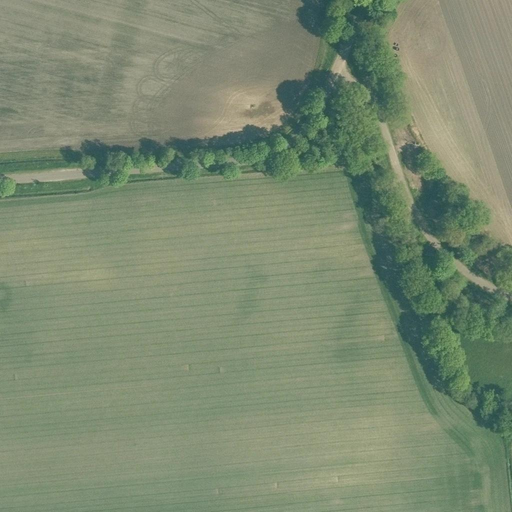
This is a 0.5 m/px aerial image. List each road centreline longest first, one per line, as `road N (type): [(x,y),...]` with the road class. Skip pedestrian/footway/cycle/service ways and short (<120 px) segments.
road 1 (unclassified): [(0,180),(256,158),(296,139),(333,72)]
road 2 (unclassified): [(511,297),(448,258),(425,230),(373,103),(333,72)]
